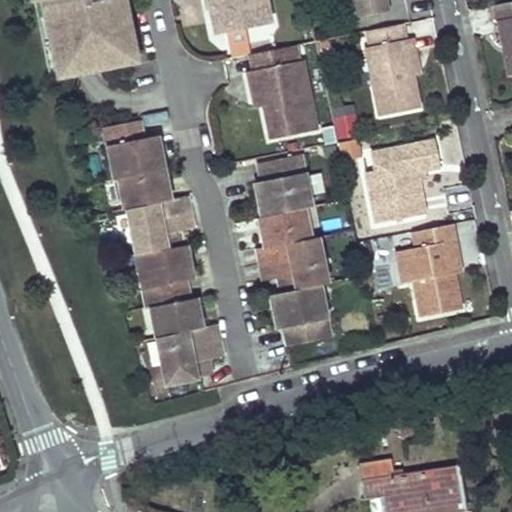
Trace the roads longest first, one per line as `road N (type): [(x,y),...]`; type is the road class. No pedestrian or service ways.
road 1 (residential): [(67,486),(110,454),(309,390),(511,344)]
road 2 (residential): [(154,0),(242,369)]
road 3 (residential): [(444,0),(511,295)]
road 4 (tertiary): [(47,482),(0,336)]
